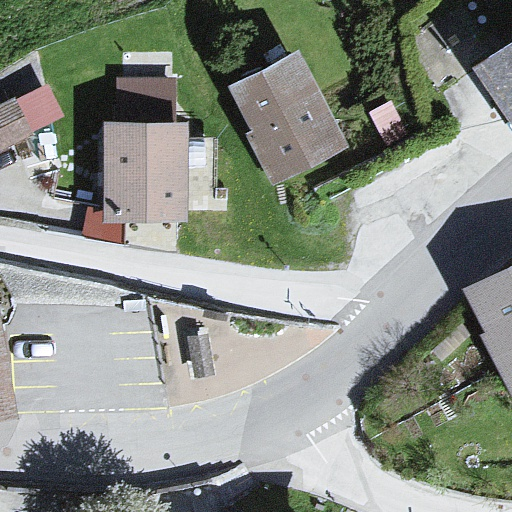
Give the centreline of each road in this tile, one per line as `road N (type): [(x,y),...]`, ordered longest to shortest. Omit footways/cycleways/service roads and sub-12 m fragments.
road 1 (residential): [(408,309),(0,247)]
road 2 (tertiary): [(286,415),(198,442),(0,450)]
road 3 (residential): [(286,415),(339,471),(387,502),(426,511)]
road 4 (tertiary): [(408,309),(286,415)]
road 5 (tertiary): [(511,217),(408,309)]
